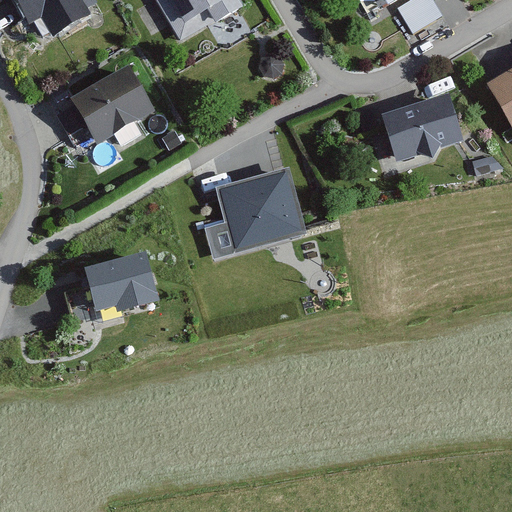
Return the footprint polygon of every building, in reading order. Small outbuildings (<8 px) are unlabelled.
[(90,22),(77,0),(4,0),(31,43),(41,38),(47,47),(90,22)] [(141,0),(146,6),(153,1),(181,44),(243,4),(240,0),(141,0)] [(403,0),(377,0),(386,12),(403,0)] [(511,62),(501,70),(481,82),(511,129),(511,53),(511,54),(511,55),(511,62)] [(157,108),(128,62),(67,100),(96,145),(157,108)] [(413,109),(372,121),(386,169),(466,145),(452,98),(413,109)] [(202,231),(210,265),(302,242),(285,174),(211,192),(220,227),(202,231)] [(93,326),(156,307),(141,258),(78,276),(93,326)]
